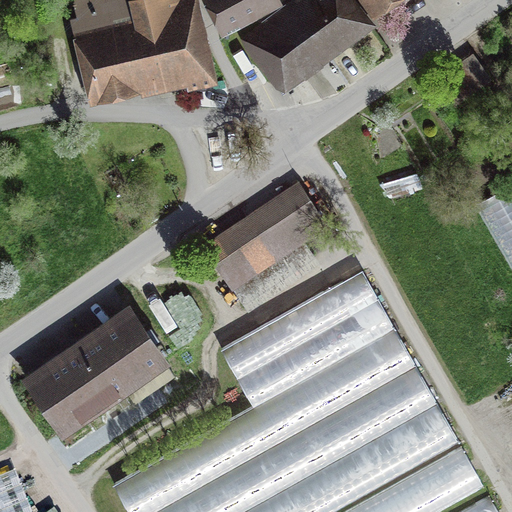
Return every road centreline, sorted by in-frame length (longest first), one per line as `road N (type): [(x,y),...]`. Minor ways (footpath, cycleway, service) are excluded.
road 1 (unclassified): [(195,215),(0,352)]
road 2 (unclassified): [(495,0),(321,117)]
road 3 (residential): [(163,115),(61,112),(0,123)]
road 4 (unclassified): [(321,117),(195,215)]
road 5 (residential): [(321,117),(163,115)]
road 6 (track): [(82,511),(0,390)]
